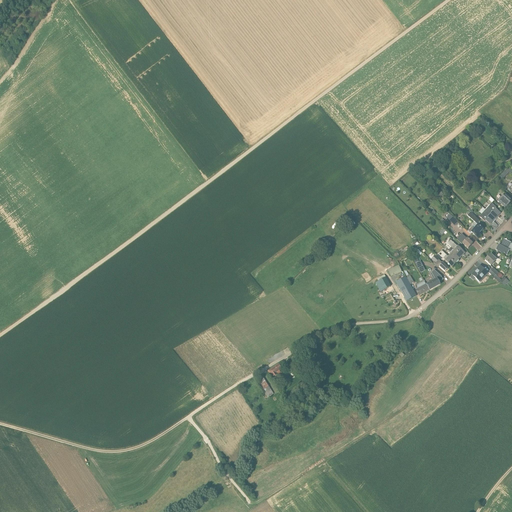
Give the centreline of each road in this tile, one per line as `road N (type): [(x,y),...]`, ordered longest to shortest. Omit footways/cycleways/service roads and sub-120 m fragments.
road 1 (track): [(0,334),(447,0)]
road 2 (track): [(404,407),(252,503),(187,417)]
road 3 (track): [(253,375),(123,450),(0,423)]
road 4 (unclassified): [(253,375),(334,328),(418,310)]
road 5 (track): [(323,391),(351,392),(394,337),(412,329),(412,314)]
road 6 (residential): [(418,310),(505,225)]
